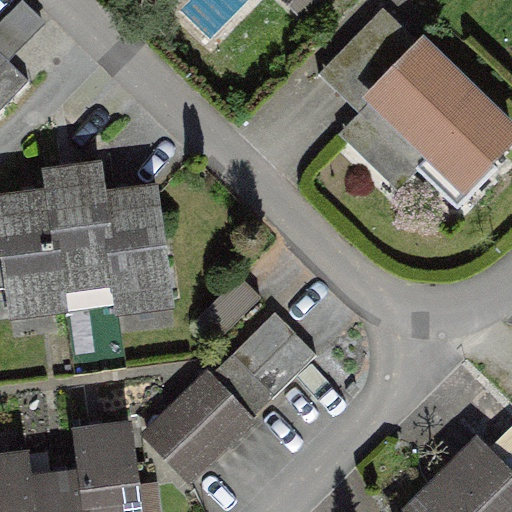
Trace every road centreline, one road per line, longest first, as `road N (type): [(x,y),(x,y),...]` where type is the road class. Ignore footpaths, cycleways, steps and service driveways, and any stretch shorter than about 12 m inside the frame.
road 1 (residential): [(71,0),(389,306)]
road 2 (residential): [(281,511),(386,403),(400,365),(389,306)]
road 3 (residential): [(389,306),(447,297),(511,265)]
